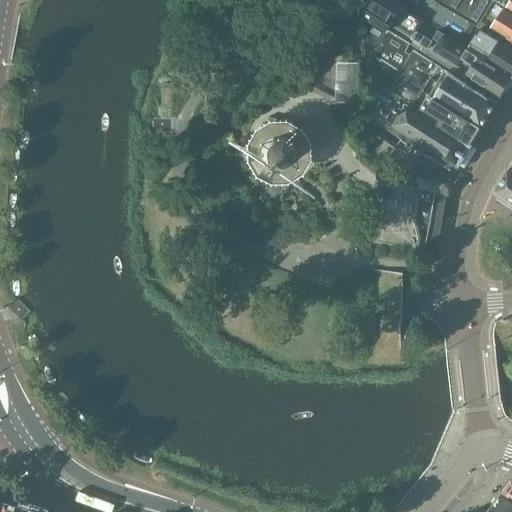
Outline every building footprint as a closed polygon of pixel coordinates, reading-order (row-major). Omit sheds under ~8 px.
[(407,8),(394,0),(361,0),(360,14),(409,45),(411,46),(435,60),(436,59),(482,87),(484,84),(503,96),(509,87),(511,81),(511,75),(440,31),(406,9),(407,8)] [(432,0),(412,0),(406,9),(427,22),(440,31),(511,75),(511,48),(501,42),(501,41),(432,0)] [(490,32),(511,44),(511,10),(495,0),(446,0),(445,2),(482,26),(482,25),(491,30),(490,32)] [(511,0),(495,0),(511,10),(511,0)] [(498,104),(413,51),(411,56),(405,53),(407,49),(409,45),(360,14),(360,18),(366,59),(369,79),(382,87),(391,92),(405,101),(465,141),(472,146),(498,104)] [(356,65),(335,64),(333,103),(354,104),(356,65)] [(405,101),(382,87),(364,117),(377,125),(452,170),(455,164),(459,166),(460,166),(472,146),(465,141),(405,101)] [(300,105),(296,97),(288,100),(292,109),(300,105)] [(257,158),(252,161),(257,170),(262,167),(263,168),(263,169),(264,169),(265,170),(266,170),(266,171),(267,171),(268,172),(269,172),(270,172),(271,172),(271,173),(272,187),(283,187),(284,172),(285,172),(287,171),(288,171),(288,170),(289,170),(290,169),(291,168),(292,168),(292,167),(293,166),(294,165),(295,164),(295,163),(296,162),(296,161),(297,160),(297,159),(297,158),(298,157),(298,156),(298,155),(298,154),(298,153),(298,152),(298,151),(298,150),(298,149),(298,148),(297,147),(297,146),(297,145),(296,144),(296,143),(295,142),(295,141),(294,140),(293,139),(292,138),(292,137),(295,126),(269,118),(267,124),(261,126),(263,138),(262,139),(261,140),(261,141),(260,141),(259,142),(259,143),(258,144),(258,145),(258,146),(257,147),(257,148),(257,149),(256,150),(256,151),(256,152),(256,153),(256,154),(256,155),(256,156),(257,157),(257,158)] [(396,147),(380,138),(366,163),(382,172),(396,147)] [(511,169),(510,168),(497,190),(498,195),(511,204),(511,169)] [(381,195),(372,244),(418,252),(421,250),(423,239),(422,236),(439,234),(437,207),(445,206),(446,196),(447,196),(448,196),(451,194),(452,189),(451,188),(448,184),(421,179),(414,178),(413,182),(384,176),(383,183),(381,195)] [(399,275),(374,272),(375,314),(387,314),(376,340),(401,350),(401,323),(403,323),(403,302),(399,302),(399,289),(399,275)] [(511,480),(509,481),(500,493),(511,500),(511,480)] [(511,511),(511,500),(500,493),(485,511),(511,511)] [(17,511),(19,508),(1,503),(0,505),(0,511),(17,511)]
